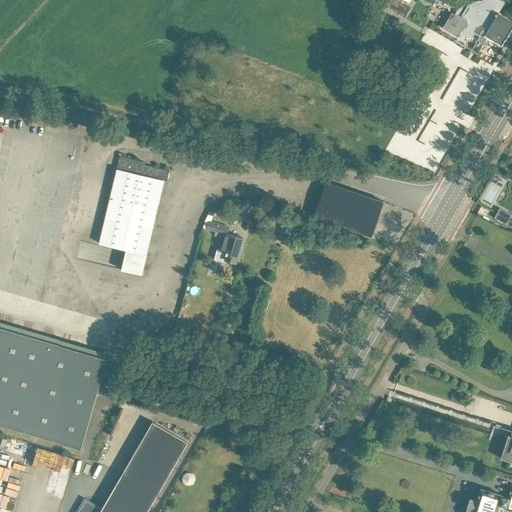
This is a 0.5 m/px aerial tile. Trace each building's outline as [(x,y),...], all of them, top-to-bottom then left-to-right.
[(404,18),(411,8),(398,0),(376,0),(376,1),(404,18)] [(511,20),(499,12),(505,2),(502,0),(483,0),(483,1),(482,0),(481,0),(479,1),(475,1),(472,2),(469,2),(468,3),(466,4),(462,6),(460,8),(457,11),(455,14),(452,12),(443,27),(458,37),(460,34),(463,35),(467,37),(470,38),(473,38),(475,33),(480,36),(481,34),(502,46),(511,28),(511,20)] [(167,181),(168,180),(170,170),(143,164),(144,161),(120,156),(100,243),(147,255),(165,181),(167,181)] [(372,236),(384,201),(326,182),(314,216),(372,236)] [(511,213),(497,205),(492,214),(509,225),(511,220),(511,213)] [(227,228),(211,223),(209,227),(226,232),(227,228)] [(243,238),(227,233),(222,250),(217,248),(214,259),(225,263),(226,259),(236,262),(243,238)] [(0,424),(78,447),(104,357),(0,326),(0,424)] [(151,422),(122,472),(101,509),(85,499),(77,511),(146,511),(186,442),(151,422)] [(509,435),(501,458),(510,461),(510,460),(511,458),(511,457),(511,433),(511,436),(509,435)] [(474,510),(474,511),(497,511),(500,504),(506,506),(505,509),(511,510),(511,486),(508,498),(502,496),(502,495),(481,488),(477,501),(474,510)]
